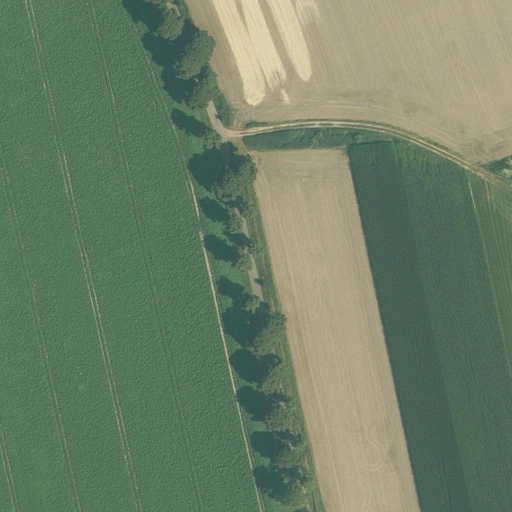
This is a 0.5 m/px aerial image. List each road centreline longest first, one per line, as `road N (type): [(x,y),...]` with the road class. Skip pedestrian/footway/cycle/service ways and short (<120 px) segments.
road 1 (unclassified): [(168,0),(221,141),(306,511)]
road 2 (track): [(221,141),(370,129),(409,138),(511,186)]
